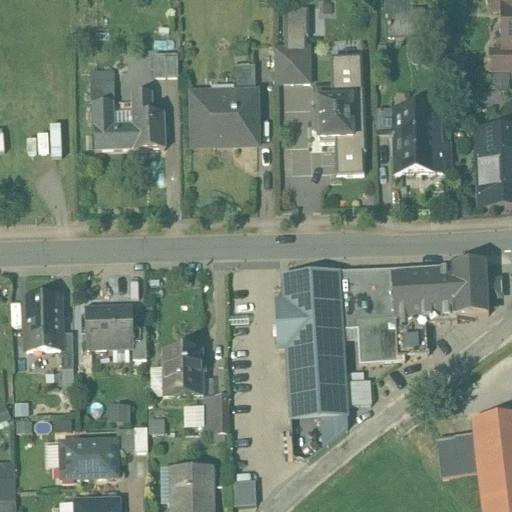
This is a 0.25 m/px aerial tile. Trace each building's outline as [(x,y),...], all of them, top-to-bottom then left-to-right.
[(502,0),(490,0),(491,14),(503,14),(502,0)] [(511,0),(502,0),(503,14),(503,17),(511,17),(511,0)] [(413,16),(413,2),(387,3),(387,17),(413,16)] [(413,16),(387,17),(387,40),(424,39),(423,16),(413,16)] [(309,50),(273,51),(274,87),(309,86),(309,50)] [(511,53),(503,52),(496,52),(489,61),(489,75),(511,75),(511,53)] [(178,81),(177,57),(152,57),(153,81),(178,81)] [(461,60),(452,61),(453,74),(466,74),(466,65),(461,60)] [(254,68),(232,69),(232,86),(234,86),(234,97),(255,96),(254,68)] [(333,102),(332,92),(316,93),(317,111),(311,112),(312,138),(318,137),(318,142),(320,142),(320,147),(336,147),(335,142),(352,141),(351,102),(333,102)] [(151,96),(132,97),(133,128),(113,128),(113,105),(93,106),(94,155),(134,153),(134,154),(164,153),(163,117),(152,117),(151,96)] [(234,97),(192,98),(192,143),(214,143),(215,151),(216,151),(216,148),(231,147),(231,151),(256,150),(255,96),(234,97)] [(435,148),(434,113),(394,114),(394,136),(395,177),(441,177),(441,148),(435,148)] [(394,136),(394,114),(376,114),(376,137),(394,136)] [(511,132),(476,134),(479,211),(511,209),(511,132)] [(451,270),(282,279),(285,327),(276,327),(277,353),(286,353),(287,424),(324,422),(348,421),(343,333),(350,332),(349,326),(357,325),(360,367),(403,364),(403,358),(427,357),(427,355),(425,355),(424,327),(457,326),(457,320),(488,318),(488,310),(494,310),(494,300),(500,299),(499,283),(493,284),(492,274),(486,274),(485,266),(450,268),(451,270)] [(60,300),(25,301),(26,356),(54,355),(61,355),(61,335),(60,300)] [(131,311),(86,313),(87,354),(132,353),(131,311)] [(72,388),(72,335),(61,335),(61,355),(54,355),(54,388),(72,388)] [(202,352),(162,352),(162,368),(162,390),(163,400),(203,400),(202,352)] [(162,368),(152,368),(152,390),(162,390),(162,368)] [(369,383),(348,384),(349,407),(370,406),(369,383)] [(228,399),(215,399),(215,411),(215,438),(228,438),(228,399)] [(132,408),(107,407),(107,427),(131,428),(132,408)] [(215,438),(215,411),(204,411),(204,438),(215,438)] [(511,511),(511,418),(472,422),(473,437),(477,477),(480,511),(511,511)] [(150,421),(149,435),(164,435),(164,421),(150,421)] [(147,432),(134,432),(134,456),(147,456),(147,432)] [(473,437),(453,440),(456,464),(440,465),(442,481),(477,477),(473,437)] [(453,440),(437,442),(440,465),(456,464),(453,440)] [(116,445),(60,447),(61,472),(73,471),(73,482),(117,481),(116,445)] [(14,466),(0,466),(0,481),(14,481),(15,481),(14,466)] [(211,511),(211,472),(162,473),(162,504),(171,504),(171,511),(211,511)] [(14,481),(0,481),(0,504),(15,504),(14,481)] [(255,508),(255,483),(232,483),(232,508),(255,508)] [(119,511),(119,501),(72,502),(71,511),(119,511)]
